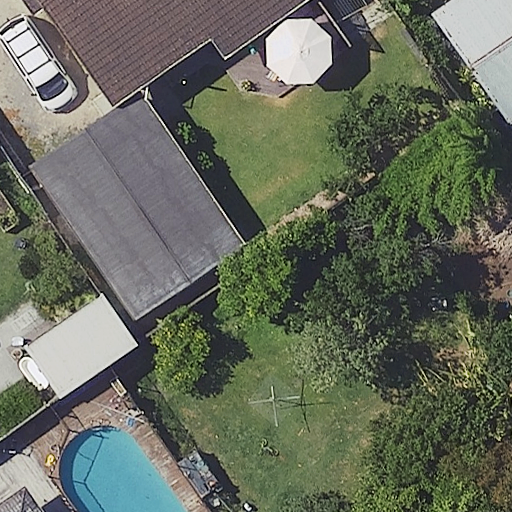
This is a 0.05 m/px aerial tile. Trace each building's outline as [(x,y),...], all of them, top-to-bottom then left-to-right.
[(303,0),(41,0),(118,101),(215,27),(235,53),(303,0)] [(511,118),(511,0),(451,0),(436,10),(509,121),(511,118)] [(252,248),(148,101),(42,176),(146,323),(252,248)] [(144,346),(107,293),(30,346),(67,399),(144,346)] [(57,511),(37,484),(0,510),(0,511),(57,511)]
